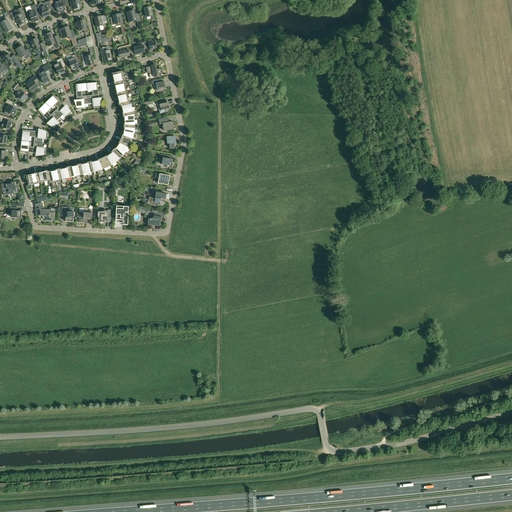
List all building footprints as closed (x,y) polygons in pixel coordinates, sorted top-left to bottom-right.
[(56,8),(58,12),(60,12),(61,13),(64,12),(65,10),(63,3),(66,2),(65,0),(59,0),(60,1),(55,3),(56,6),(55,7),(56,8)] [(74,6),(75,9),(81,8),(79,0),(73,0),(72,0),(73,1),(71,1),(70,2),(71,6),(72,6),(74,6)] [(52,8),(50,1),(43,4),(42,7),(40,8),(42,14),(42,16),(43,19),(45,18),(45,17),(50,15),(48,10),(48,9),(52,8)] [(33,10),(28,12),(32,22),(35,21),(36,22),(38,21),(39,21),(37,16),(40,15),(35,4),(31,6),(33,10)] [(151,7),(144,8),(146,17),(151,16),(152,21),(155,20),(153,14),(152,13),(151,7)] [(17,13),(11,16),(13,20),(16,19),(19,24),(20,26),(26,23),(22,16),(25,15),(22,8),(16,10),(17,13)] [(128,12),(127,12),(129,22),(135,21),(135,22),(136,22),(138,29),(142,29),(139,15),(136,16),(134,10),(134,11),(134,10),(133,9),(128,10),(128,11),(128,12)] [(127,33),(122,13),(113,15),(114,17),(112,18),(111,18),(111,21),(111,22),(112,26),(115,25),(116,26),(120,25),(122,34),(127,33)] [(9,15),(5,17),(0,20),(0,23),(1,23),(7,33),(13,30),(10,25),(11,25),(10,24),(13,22),(9,15)] [(101,16),(95,18),(98,31),(101,30),(100,26),(103,26),(102,23),(107,22),(105,15),(101,16)] [(87,26),(85,27),(84,20),(78,22),(78,23),(75,23),(76,28),(79,27),(80,31),(84,30),(85,33),(88,33),(87,26)] [(68,27),(62,29),(59,30),(61,35),(64,34),(65,38),(69,37),(70,40),(75,38),(73,31),(70,32),(68,27)] [(52,32),(50,33),(49,33),(48,33),(48,34),(44,35),(48,46),(56,44),(57,47),(61,46),(58,38),(54,39),(52,32)] [(30,42),(34,50),(37,49),(41,53),(42,52),(44,58),(49,56),(43,43),(40,45),(37,38),(30,42)] [(158,45),(158,44),(158,43),(157,43),(157,42),(156,42),(155,42),(155,40),(151,41),(151,39),(148,40),(150,50),(151,51),(152,51),(152,50),(153,50),(153,49),(157,48),(157,47),(158,47),(158,46),(158,45)] [(133,51),(134,56),(140,55),(139,54),(145,52),(144,49),(147,49),(146,42),(141,43),(141,46),(134,48),(134,51),(133,51)] [(118,50),(120,58),(130,56),(129,52),(132,52),(130,45),(119,48),(118,50)] [(25,56),(27,59),(32,56),(29,50),(26,52),(22,46),(16,50),(21,58),(25,56)] [(104,55),(105,62),(112,60),(110,51),(105,51),(104,48),(101,48),(102,56),(104,55)] [(16,57),(13,59),(9,54),(3,59),(9,67),(13,64),(15,67),(20,63),(16,57)] [(76,61),(79,60),(77,54),(72,56),(73,59),(69,60),(72,70),(78,67),(76,61)] [(84,61),(86,60),(88,66),(94,64),(91,54),(85,55),(86,57),(82,58),(84,61)] [(62,58),(57,60),(58,63),(54,64),(53,66),(54,68),(56,69),(59,75),(65,73),(61,65),(64,64),(62,58)] [(157,69),(157,68),(156,64),(152,65),(152,66),(146,67),(147,73),(153,74),(154,78),(159,77),(158,75),(163,74),(162,68),(157,69)] [(0,75),(2,73),(3,74),(5,74),(9,70),(3,65),(0,68),(0,67),(0,75)] [(48,66),(45,68),(44,71),(39,71),(39,74),(38,74),(39,75),(39,78),(41,78),(43,83),(50,80),(47,75),(49,74),(49,75),(52,73),(48,66)] [(30,83),(26,86),(31,92),(38,87),(37,85),(36,84),(39,82),(35,76),(28,81),(30,83)] [(164,89),(166,89),(164,82),(161,82),(161,79),(152,81),(153,84),(156,83),(157,88),(156,89),(155,89),(155,90),(155,91),(156,92),(157,92),(160,92),(160,95),(165,94),(164,89)] [(92,90),(93,95),(93,96),(99,95),(97,82),(86,83),(87,91),(92,90)] [(76,84),(77,97),(83,96),(82,91),(87,91),(86,83),(76,84)] [(18,92),(16,95),(18,97),(17,98),(21,102),(23,100),(23,101),(27,96),(22,91),(24,89),(18,84),(14,89),(18,92)] [(54,105),(58,108),(62,104),(54,95),(46,103),(51,108),(54,105)] [(94,108),(100,108),(99,95),(93,96),(93,95),(88,96),(88,104),(93,104),(94,108)] [(78,110),(84,109),(83,104),(88,104),(88,96),(83,96),(77,97),(78,110)] [(5,111),(4,114),(8,116),(10,114),(14,116),(17,109),(11,106),(13,103),(7,99),(5,103),(9,105),(5,111)] [(165,113),(164,110),(170,109),(169,104),(167,103),(165,103),(164,100),(157,102),(158,105),(160,105),(161,109),(159,109),(160,114),(165,113)] [(38,110),(47,120),(51,115),(47,112),(51,108),(46,103),(38,110)] [(67,117),(71,113),(62,104),(58,108),(54,112),(60,118),(64,114),(67,117)] [(55,129),(60,125),(60,124),(56,121),(60,118),(54,112),(51,115),(47,120),(55,129)] [(0,121),(2,122),(1,127),(9,130),(10,126),(11,126),(12,123),(6,121),(7,117),(0,115),(0,119),(1,119),(0,121)] [(163,125),(164,131),(174,129),(172,122),(169,122),(168,121),(167,121),(167,118),(159,120),(160,126),(163,125)] [(29,137),(34,137),(35,137),(35,131),(23,130),(22,141),(29,142),(29,137)] [(34,137),(34,142),(42,143),(43,138),(47,139),(48,133),(35,131),(35,137),(34,137)] [(132,138),(133,134),(125,132),(124,135),(123,134),(122,137),(132,140),(133,138),(132,138)] [(175,144),(175,143),(176,143),(175,136),(167,137),(167,143),(168,143),(168,144),(169,143),(169,144),(170,148),(173,149),(174,150),(174,149),(174,148),(175,147),(175,146),(175,145),(175,144)] [(122,137),(120,142),(129,147),(129,146),(132,141),(132,140),(122,137)] [(20,152),(33,153),(34,147),(33,147),(28,147),(29,142),(22,141),(20,152)] [(46,154),(46,149),(42,148),(42,143),(34,142),(33,147),(34,147),(33,153),(46,154)] [(120,145),(118,147),(125,152),(128,149),(129,147),(120,142),(119,144),(120,145)] [(115,148),(113,150),(121,158),(123,156),(125,152),(118,147),(116,149),(115,148)] [(113,153),(110,155),(116,162),(119,159),(121,158),(113,150),(112,152),(113,153)] [(173,160),(168,159),(168,155),(161,154),(160,160),(163,160),(162,165),(172,166),(173,160)] [(107,156),(105,157),(110,166),(112,165),(116,162),(110,155),(108,157),(107,156)] [(105,157),(100,159),(104,169),(105,169),(110,166),(105,157)] [(98,161),(95,162),(97,171),(102,170),(104,169),(100,159),(98,160),(98,161)] [(50,181),(50,182),(50,184),(47,170),(45,171),(45,172),(42,173),(44,182),(47,181),(50,181)] [(48,170),(47,170),(50,184),(56,182),(53,172),(51,173),(50,171),(48,172),(48,170)] [(160,174),(158,183),(168,185),(170,176),(160,174)] [(17,192),(16,187),(15,187),(14,182),(9,182),(9,184),(5,184),(6,189),(8,189),(9,193),(17,192)] [(159,206),(160,205),(161,200),(161,198),(166,199),(167,194),(157,192),(157,191),(152,190),(151,196),(152,196),(150,204),(151,205),(152,205),(153,206),(154,206),(155,206),(156,206),(157,206),(159,206)] [(42,203),(35,204),(37,212),(36,212),(37,216),(41,215),(42,216),(43,216),(43,217),(44,219),(46,219),(46,221),(54,221),(54,213),(49,212),(49,210),(47,210),(46,210),(41,210),(40,208),(43,207),(42,203)] [(21,218),(22,211),(16,211),(17,207),(9,207),(9,213),(12,213),(11,217),(21,218)] [(70,207),(62,207),(62,216),(66,216),(66,222),(73,222),(74,212),(70,212),(70,207)] [(116,220),(123,220),(124,215),(125,215),(126,212),(129,213),(129,207),(124,207),(124,209),(116,209),(116,220)] [(106,224),(106,220),(107,220),(108,219),(111,219),(112,210),(108,210),(108,211),(104,210),(104,212),(98,211),(98,218),(99,218),(99,223),(106,224)] [(160,212),(152,210),(151,212),(153,213),(155,214),(154,216),(153,217),(152,219),(150,219),(149,218),(147,218),(146,219),(146,221),(148,223),(148,226),(153,226),(153,225),(160,226),(162,217),(159,217),(160,212)] [(79,212),(79,222),(87,223),(87,218),(92,219),(92,213),(88,213),(84,213),(83,213),(79,212)] [(0,280),(34,279),(33,272),(0,273),(0,280)] [(40,304),(39,281),(30,281),(31,304),(40,304)] [(0,314),(35,313),(35,306),(0,307),(0,314)]
